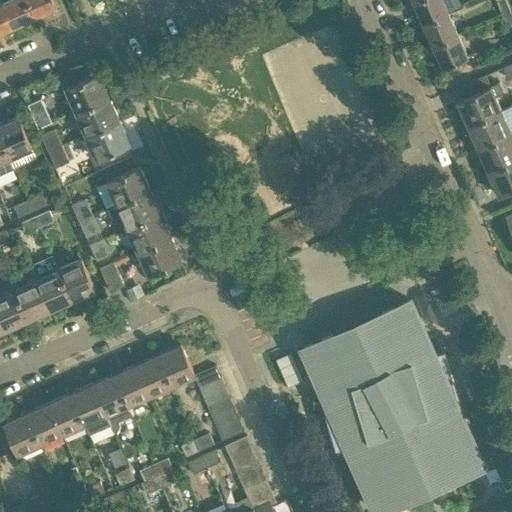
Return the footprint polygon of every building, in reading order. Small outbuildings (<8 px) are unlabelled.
[(27,0),(5,0),(2,1),(13,26),(35,16),(27,0)] [(27,0),(35,16),(57,6),(54,0),(27,0)] [(443,0),(415,0),(413,1),(423,23),(449,12),(443,0)] [(502,15),(510,11),(505,0),(497,0),(496,1),(502,15)] [(0,31),(13,26),(2,1),(0,2),(0,31)] [(511,15),(510,11),(502,15),(507,26),(511,24),(511,15)] [(449,12),(423,23),(432,45),(458,34),(449,12)] [(458,34),(432,45),(442,68),(468,56),(458,34)] [(508,79),(511,76),(511,63),(502,67),(508,79)] [(77,112),(111,97),(101,73),(66,89),(77,112)] [(468,125),(502,110),(491,85),(490,86),(485,74),(462,85),(467,97),(457,101),(468,125)] [(121,120),(111,97),(77,112),(87,136),(121,120)] [(28,104),(39,127),(52,121),(42,98),(28,104)] [(502,110),(468,125),(478,148),(511,133),(502,110)] [(18,116),(0,123),(0,134),(10,157),(33,147),(18,116)] [(121,120),(87,136),(97,159),(132,144),(121,120)] [(48,151),(62,145),(55,128),(41,134),(48,151)] [(511,133),(478,148),(488,171),(511,160),(511,133)] [(0,134),(0,176),(16,170),(10,157),(0,134)] [(62,145),(48,151),(55,167),(69,161),(62,145)] [(511,160),(488,171),(499,195),(511,189),(511,160)] [(118,205),(152,190),(141,166),(108,181),(118,205)] [(162,214),(152,190),(118,205),(129,229),(162,214)] [(42,193),(28,199),(33,210),(47,204),(42,193)] [(359,219),(352,197),(317,209),(324,230),(359,219)] [(79,221),(93,214),(85,198),(71,204),(79,221)] [(33,210),(28,199),(14,205),(18,216),(33,210)] [(49,209),(35,215),(40,226),(46,239),(49,237),(47,233),(51,231),(50,230),(52,229),(50,226),(52,226),(51,221),(54,220),(49,209)] [(511,213),(502,217),(511,242),(511,213)] [(93,214),(79,221),(86,237),(100,231),(93,214)] [(162,214),(129,229),(139,252),(173,237),(162,214)] [(40,226),(35,215),(21,221),(26,232),(40,226)] [(5,228),(0,230),(0,243),(10,239),(5,228)] [(173,237),(139,252),(150,277),(184,261),(173,237)] [(89,244),(96,260),(110,254),(103,238),(89,244)] [(59,267),(73,298),(95,288),(81,257),(59,267)] [(114,261),(100,267),(111,291),(125,284),(114,261)] [(73,298),(59,267),(37,277),(51,308),(73,298)] [(51,308),(37,277),(15,287),(29,318),(51,308)] [(457,311),(445,284),(430,290),(442,318),(457,311)] [(15,287),(0,293),(0,311),(7,327),(29,318),(15,287)] [(444,348),(434,351),(410,299),(303,347),(323,391),(319,393),(336,447),(346,444),(376,510),(411,494),(412,498),(443,488),(441,481),(483,462),(457,404),(461,402),(444,348)] [(181,343),(158,353),(172,384),(194,374),(181,343)] [(290,352),(276,359),(288,386),(303,380),(290,352)] [(158,353),(136,363),(150,393),(172,384),(158,353)] [(150,393),(136,363),(114,372),(128,403),(150,393)] [(199,386),(221,376),(216,365),(194,374),(199,386)] [(114,372),(92,382),(106,413),(128,403),(114,372)] [(225,387),(221,376),(199,386),(204,397),(225,387)] [(106,413),(92,382),(70,392),(84,422),(89,434),(111,424),(106,413)] [(230,397),(225,387),(204,397),(208,407),(230,397)] [(70,392),(48,402),(62,432),(84,422),(70,392)] [(230,397),(208,407),(213,418),(235,408),(230,397)] [(48,402),(26,411),(40,442),(62,432),(48,402)] [(239,418),(235,408),(213,418),(217,428),(239,418)] [(40,442),(26,411),(4,421),(18,452),(40,442)] [(244,429),(239,418),(217,428),(222,439),(244,429)] [(217,428),(195,437),(200,448),(201,448),(202,448),(222,439),(217,428)] [(229,455),(251,445),(246,435),(225,445),(229,455)] [(200,448),(195,437),(182,443),(187,454),(200,448)] [(225,445),(202,454),(207,466),(221,460),(225,470),(234,466),(229,455),(225,445)] [(251,445),(229,455),(234,466),(256,456),(251,445)] [(207,466),(202,454),(187,461),(193,473),(207,466)] [(256,456),(234,466),(240,478),(261,468),(256,456)] [(167,457),(153,463),(159,475),(170,470),(169,469),(172,467),(167,457)] [(159,475),(153,463),(139,470),(144,480),(144,482),(156,476),(159,475)] [(114,474),(119,485),(134,478),(129,467),(114,474)] [(266,479),(261,468),(240,478),(245,489),(266,479)] [(170,470),(159,475),(156,476),(161,487),(175,481),(170,470)] [(156,476),(144,482),(142,483),(146,493),(161,487),(156,476)] [(271,490),(266,479),(245,489),(250,500),(271,490)] [(99,480),(85,486),(90,498),(104,492),(99,480)] [(90,498),(85,486),(72,492),(77,504),(90,498)] [(276,501),(271,490),(250,500),(253,508),(254,511),(271,504),(276,501)] [(109,497),(114,508),(128,501),(124,491),(109,497)] [(28,499),(33,511),(46,511),(39,494),(28,499)] [(103,511),(114,508),(109,497),(95,503),(98,511),(103,511)] [(12,506),(14,511),(27,511),(23,501),(12,506)]
